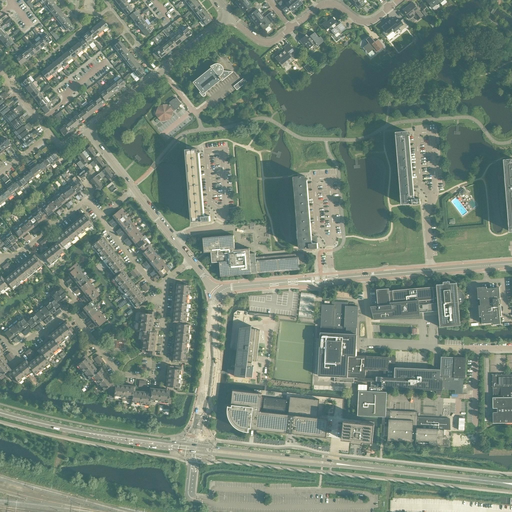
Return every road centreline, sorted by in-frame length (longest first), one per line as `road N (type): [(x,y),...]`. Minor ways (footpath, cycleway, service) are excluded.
road 1 (tertiary): [(229,18),(88,129)]
road 2 (secondary): [(504,483),(346,464)]
road 3 (secondary): [(331,460),(195,448)]
road 4 (secondary): [(195,448),(330,466)]
